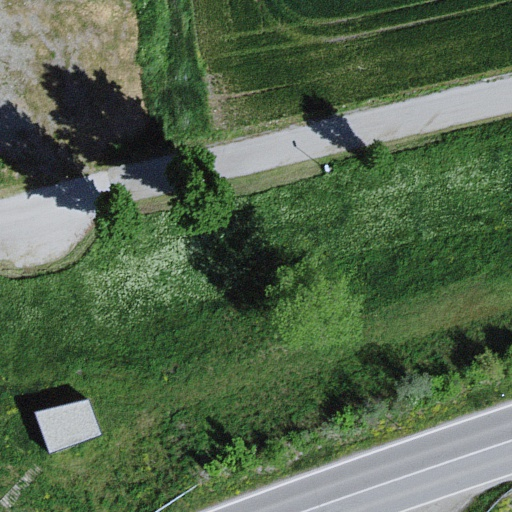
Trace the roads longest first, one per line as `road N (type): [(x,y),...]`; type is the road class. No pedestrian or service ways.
road 1 (motorway): [(511,342),(119,451),(0,504)]
road 2 (unclassified): [(511,93),(0,214)]
road 3 (primary): [(291,511),(511,441)]
